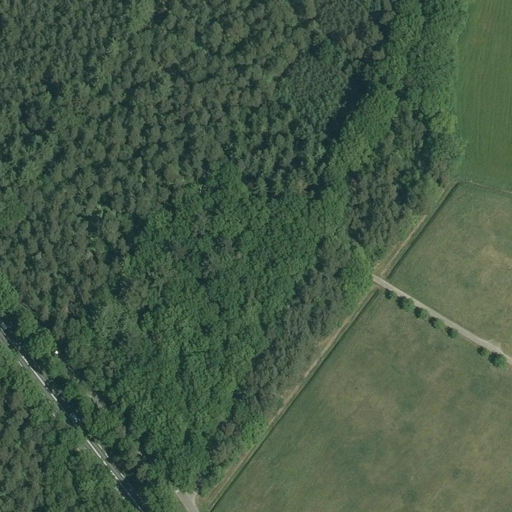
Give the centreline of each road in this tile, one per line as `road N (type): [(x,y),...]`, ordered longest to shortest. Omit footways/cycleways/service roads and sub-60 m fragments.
road 1 (unclassified): [(193,511),(0,281)]
road 2 (track): [(172,0),(0,239)]
road 3 (track): [(324,246),(186,499)]
road 4 (track): [(324,246),(403,95),(432,0)]
road 5 (primary): [(142,511),(0,327)]
road 6 (track): [(511,362),(324,246)]
